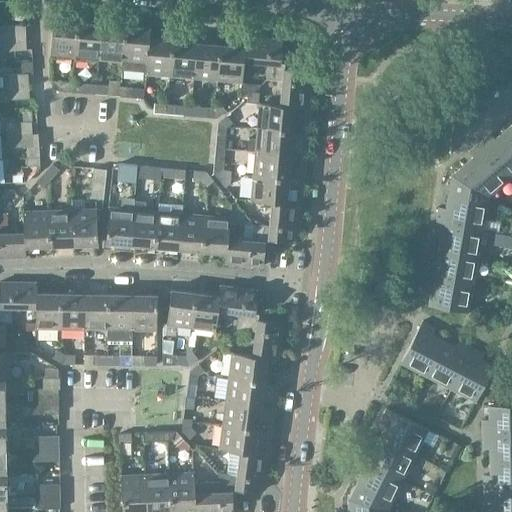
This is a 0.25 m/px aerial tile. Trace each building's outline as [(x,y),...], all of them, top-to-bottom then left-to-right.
[(50,54),(75,57),(77,21),(53,19),(50,54)] [(75,57),(98,59),(101,23),(77,21),(75,57)] [(121,69),(122,70),(122,61),(125,26),(101,23),(98,59),(122,61),(121,69)] [(0,25),(0,38),(25,37),(24,24),(0,25)] [(146,63),(148,38),(149,38),(150,28),(125,26),(122,61),(122,70),(145,72),(146,63)] [(267,63),(266,79),(280,67),(282,40),(245,36),(244,46),(244,47),(243,61),(267,63)] [(26,49),(25,37),(0,38),(0,39),(1,51),(26,49)] [(172,40),(149,38),(148,38),(146,63),(145,72),(145,73),(169,75),(172,40)] [(193,77),(196,42),(172,40),(169,75),(193,77)] [(220,44),(196,42),(193,77),(217,79),(220,44)] [(244,47),(244,46),(220,44),(217,79),(241,82),(243,61),(244,47)] [(280,104),(280,105),(294,106),(294,107),(304,108),(308,70),(280,67),(266,79),(282,80),(280,104)] [(2,74),(3,87),(28,86),(28,73),(2,74)] [(72,83),(52,81),(53,91),(71,92),(72,83)] [(107,86),(96,85),(95,95),(119,97),(120,87),(119,87),(120,82),(108,81),(107,86)] [(71,92),(95,95),(96,85),(72,83),(71,92)] [(29,98),(28,86),(3,87),(4,99),(29,98)] [(131,88),(120,87),(119,97),(131,98),(131,88)] [(292,130),(294,107),(294,106),(280,105),(280,104),(259,102),(257,127),(292,130)] [(153,113),(165,114),(166,104),(154,103),(153,113)] [(225,110),(220,103),(213,108),(216,117),(225,110)] [(177,115),(189,116),(190,106),(166,104),(165,114),(177,115)] [(191,106),(190,115),(204,116),(205,108),(191,106)] [(213,108),(205,108),(204,116),(216,117),(213,108)] [(226,115),(217,123),(226,128),(232,122),(226,115)] [(5,122),(6,134),(31,133),(31,120),(5,122)] [(257,127),(256,139),(255,151),(290,154),(292,130),(257,127)] [(492,133),(481,142),(510,176),(511,174),(511,137),(505,129),(495,137),(492,133)] [(31,133),(6,134),(7,147),(26,146),(32,145),(32,134),(31,133)] [(38,134),(32,134),(32,145),(26,146),(26,157),(39,156),(38,134)] [(216,135),(215,147),(224,148),(225,136),(216,135)] [(475,155),(463,165),(487,195),(510,176),(481,142),(471,151),(475,155)] [(224,148),(215,147),(214,160),(223,161),(224,148)] [(290,154),(255,151),(255,152),(253,175),(288,178),(290,154)] [(39,166),(39,156),(26,157),(27,167),(39,166)] [(52,163),(44,172),(50,178),(59,169),(52,163)] [(137,165),(125,164),(124,173),(136,174),(137,165)] [(451,175),(448,196),(486,202),(487,195),(463,165),(451,175)] [(160,176),(161,167),(149,166),(148,175),(160,176)] [(173,168),(161,167),(160,176),(172,177),(173,168)] [(103,198),(106,169),(94,168),(91,197),(103,198)] [(227,176),(220,181),(225,187),(230,183),(231,171),(222,169),(227,176)] [(201,179),(205,171),(194,170),(193,179),(201,179)] [(213,180),(205,171),(201,179),(206,186),(213,180)] [(44,172),(35,180),(42,186),(50,178),(44,172)] [(271,201),(286,202),(288,178),(253,175),(250,200),(271,201)] [(482,229),(486,202),(448,196),(446,208),(439,207),(437,221),(482,229)] [(154,246),(157,211),(144,210),(145,201),(134,200),(133,209),(130,244),(154,246)] [(269,225),(253,224),(265,238),(293,240),(296,202),(286,202),(271,201),(269,225)] [(106,242),(130,244),(133,209),(109,207),(106,242)] [(72,244),(97,244),(96,208),(71,209),(72,244)] [(48,245),(72,244),(71,209),(47,210),(48,245)] [(23,211),(24,232),(24,246),(25,246),(48,245),(47,210),(23,211)] [(154,246),(178,248),(181,213),(157,211),(154,246)] [(202,250),(205,215),(181,213),(178,248),(202,250)] [(226,252),(227,238),(228,238),(230,217),(205,215),(202,250),(225,252),(226,252)] [(478,256),(482,229),(437,221),(434,235),(441,236),(438,249),(478,256)] [(243,239),(228,238),(227,238),(226,252),(225,252),(224,262),(262,266),(265,238),(253,224),(244,223),(243,239)] [(0,232),(0,257),(25,256),(25,246),(24,246),(24,232),(0,232)] [(429,261),(427,275),(473,283),(478,256),(438,249),(436,263),(429,261)] [(473,283),(427,275),(425,289),(431,291),(429,305),(468,311),(473,283)] [(0,281),(0,310),(12,323),(19,322),(18,306),(35,307),(36,307),(36,292),(37,292),(37,282),(0,281)] [(242,313),(239,329),(254,318),(257,290),(220,285),(219,295),(219,296),(217,309),(218,310),(242,313)] [(191,327),(195,292),(171,289),(166,324),(177,325),(191,327)] [(60,293),(37,292),(36,292),(36,307),(35,307),(35,328),(60,328),(60,293)] [(219,296),(219,295),(195,292),(191,327),(215,330),(218,310),(217,309),(219,296)] [(84,293),(60,293),(60,328),(84,328),(84,293)] [(94,329),(108,329),(108,294),(84,293),(84,328),(84,335),(94,335),(94,329)] [(108,294),(108,329),(108,340),(131,340),(132,329),(132,294),(108,294)] [(156,294),(132,294),(132,329),(156,330),(156,294)] [(12,323),(0,310),(0,347),(5,347),(5,323),(12,323)] [(266,357),(266,358),(277,359),(282,321),(254,318),(239,329),(255,331),(252,355),(266,357)] [(400,362),(426,376),(445,340),(433,334),(436,327),(422,320),(400,362)] [(456,346),(445,340),(426,376),(451,388),(472,346),(460,340),(456,346)] [(494,366),(482,359),(485,353),(472,346),(451,388),(476,401),(494,366)] [(62,363),(65,355),(57,350),(52,357),(62,363)] [(192,351),(185,356),(187,365),(197,358),(192,351)] [(185,356),(162,352),(162,365),(175,365),(176,364),(187,365),(185,356)] [(266,357),(252,355),(232,352),(228,376),(263,381),(266,358),(266,357)] [(75,355),(65,355),(62,363),(75,364),(75,355)] [(108,355),(96,355),(96,365),(108,365),(108,355)] [(120,356),(108,355),(108,365),(120,365),(120,356)] [(132,366),(156,366),(156,356),(132,356),(132,366)] [(198,363),(189,371),(197,375),(203,370),(198,363)] [(57,368),(45,368),(45,377),(58,377),(57,368)] [(189,371),(187,382),(196,384),(197,375),(189,371)] [(260,405),(263,381),(228,376),(225,400),(260,405)] [(33,388),(33,401),(58,400),(58,388),(33,388)] [(195,397),(185,396),(184,408),(193,409),(195,397)] [(58,413),(58,400),(33,401),(33,413),(58,413)] [(257,429),(260,405),(225,400),(222,424),(257,429)] [(511,404),(488,405),(489,419),(483,419),(483,433),(511,432),(511,404)] [(415,454),(428,429),(386,408),(379,421),(386,425),(380,436),(415,454)] [(183,418),(181,430),(190,427),(191,419),(183,418)] [(219,449),(240,451),(254,453),(254,452),(257,429),(222,424),(219,449)] [(196,432),(190,427),(181,430),(189,438),(196,432)] [(175,430),(163,431),(143,432),(143,441),(171,439),(175,430)] [(183,439),(175,430),(171,439),(177,445),(183,439)] [(511,460),(511,432),(483,433),(483,448),(490,447),(490,461),(511,460)] [(131,441),(130,433),(118,433),(119,442),(131,441)] [(33,435),(33,448),(59,448),(59,435),(33,435)] [(368,445),(361,458),(403,479),(415,454),(380,436),(374,448),(368,445)] [(59,460),(59,448),(33,448),(34,461),(59,460)] [(237,475),(218,473),(231,487),(259,491),(264,453),(254,452),(254,453),(240,451),(237,475)] [(390,504),(403,479),(361,458),(355,471),(361,474),(355,486),(390,504)] [(484,475),(484,489),(511,488),(511,460),(490,461),(490,474),(484,475)] [(194,507),(194,493),(194,482),(193,472),(169,473),(171,508),(194,507)] [(169,473),(145,474),(147,509),(171,508),(169,473)] [(194,511),(232,511),(231,487),(218,473),(218,481),(194,482),(194,493),(194,507),(194,511)] [(147,509),(145,474),(120,475),(122,510),(147,509)] [(34,496),(60,495),(59,483),(34,483),(34,496)] [(387,510),(390,504),(355,486),(348,498),(348,508),(387,510)] [(511,511),(511,488),(484,489),(485,503),(491,503),(491,511),(511,511)] [(60,508),(60,495),(34,496),(35,508),(60,508)]
